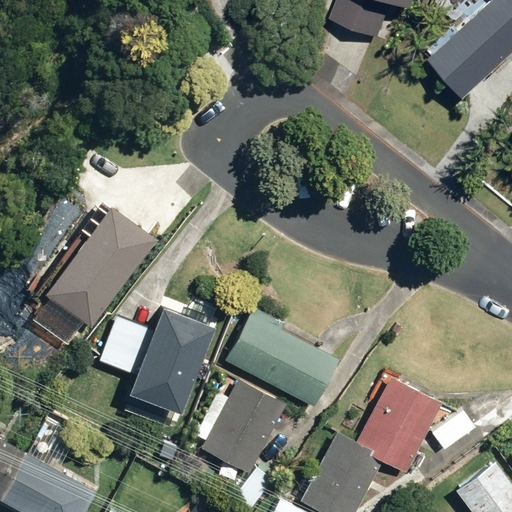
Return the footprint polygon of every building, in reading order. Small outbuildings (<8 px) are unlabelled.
[(391,0),(342,0),(338,10),(382,27),(391,0)] [(511,0),(490,0),(429,56),(466,96),(511,53),(511,0)] [(116,199),(51,287),(95,319),(160,231),(116,199)] [(341,352),(255,304),(226,354),(313,403),(341,352)] [(131,395),(185,415),(219,329),(165,308),(131,395)] [(354,511),(384,453),(409,466),(445,396),(394,370),(362,434),(341,424),(306,493),(343,511),(354,511)] [(241,384),(204,450),(248,475),(286,409),(241,384)] [(433,428),(445,446),(478,423),(466,406),(433,428)] [(0,501),(19,511),(86,511),(100,488),(0,432),(0,501)]
